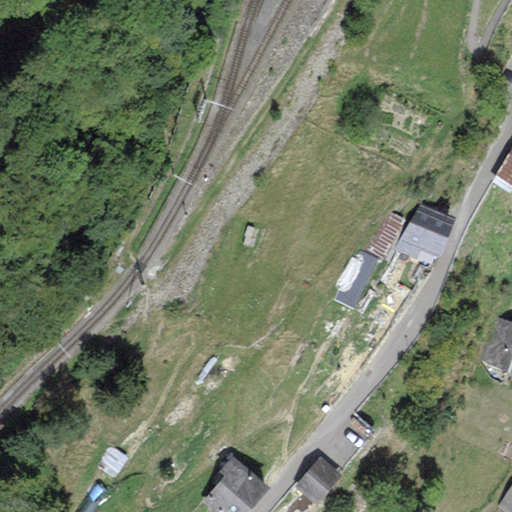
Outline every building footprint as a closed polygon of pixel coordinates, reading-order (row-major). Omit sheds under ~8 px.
[(511,136),(497,174),(511,180),(511,136)] [(407,242),(434,254),(449,218),(422,207),(407,242)] [(377,260),(360,252),(337,299),(355,307),(372,270),(377,260)] [(511,323),(499,319),(483,358),(511,369),(511,323)] [(321,459),(299,487),(317,503),(339,476),(321,459)] [(239,463),(209,497),(226,511),(242,511),(265,486),(239,463)] [(511,511),(511,489),(501,508),(508,511),(511,511)]
